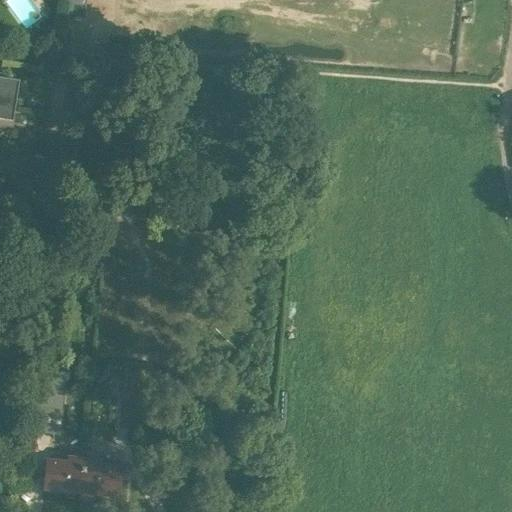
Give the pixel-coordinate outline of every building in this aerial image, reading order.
[(0,78),(0,119),(11,121),(17,81),(0,78)] [(68,113),(80,115),(84,95),(72,93),(68,113)] [(78,141),(53,137),(44,186),(69,191),(78,141)] [(123,363),(120,401),(147,403),(151,365),(123,363)] [(27,431),(59,434),(65,381),(34,377),(27,431)] [(43,488),(80,492),(83,459),(67,458),(67,463),(45,461),(43,488)] [(83,459),(80,492),(117,495),(120,468),(98,466),(98,460),(83,459)]
